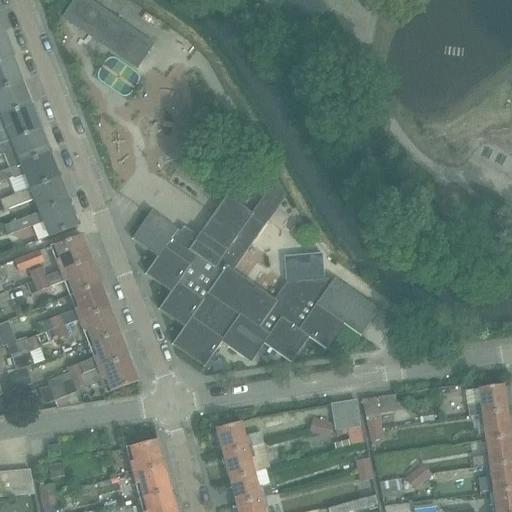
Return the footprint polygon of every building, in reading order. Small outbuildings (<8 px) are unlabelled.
[(137,69),(148,53),(153,46),(86,0),(73,0),(62,17),(137,69)] [(0,62),(11,58),(2,34),(0,34),(0,62)] [(0,90),(20,82),(11,58),(0,62),(0,90)] [(0,111),(2,117),(30,107),(20,82),(0,90),(0,111)] [(30,107),(2,117),(0,117),(0,145),(39,130),(30,107)] [(0,155),(4,154),(10,169),(21,165),(48,154),(39,130),(0,145),(0,155)] [(243,152),(257,144),(249,130),(235,138),(243,152)] [(0,182),(24,173),(30,189),(58,178),(48,154),(21,165),(10,169),(0,172),(0,182)] [(0,201),(4,212),(35,200),(40,213),(67,203),(58,178),(30,189),(0,200),(0,201)] [(132,240),(157,257),(145,274),(170,292),(158,309),(183,327),(172,344),(205,366),(221,343),(250,364),(263,344),(289,362),(306,337),(324,349),(342,324),(359,336),(377,310),(350,291),(334,279),(286,283),(274,301),(232,272),(263,228),(285,196),(276,180),(252,213),(225,195),(194,242),(191,240),(195,234),(184,227),(180,233),(152,213),(153,212),(152,211),(132,240)] [(67,203),(40,213),(4,227),(8,237),(43,223),(49,238),(77,227),(67,203)] [(50,247),(59,272),(90,261),(80,235),(50,247)] [(18,273),(43,263),(39,252),(13,262),(18,273)] [(30,296),(64,283),(69,297),(100,285),(90,261),(59,272),(45,278),(33,284),(27,286),(30,296)] [(29,273),(32,282),(33,284),(45,278),(41,268),(29,273)] [(4,289),(9,302),(30,295),(25,282),(4,289)] [(21,326),(22,329),(27,341),(34,338),(45,334),(64,326),(78,321),(109,309),(100,285),(69,297),(74,310),(47,320),(46,317),(21,326)] [(78,321),(88,345),(118,334),(109,309),(78,321)] [(64,326),(45,334),(49,343),(55,341),(68,336),(64,326)] [(66,369),(68,374),(70,379),(97,368),(127,357),(118,334),(88,345),(93,359),(79,364),(66,369)] [(27,341),(8,348),(12,359),(38,349),(34,338),(27,341)] [(72,349),(39,364),(45,376),(78,362),(72,349)] [(68,374),(58,378),(60,383),(48,386),(54,402),(76,393),(74,389),(101,379),(107,394),(137,383),(127,357),(97,368),(70,379),(68,374)] [(5,366),(0,367),(0,384),(2,390),(13,386),(5,366)] [(46,382),(47,383),(48,386),(60,383),(58,378),(46,382)] [(468,417),(481,415),(506,411),(502,385),(477,389),(479,405),(466,406),(468,417)] [(402,416),(431,412),(428,393),(403,396),(402,387),(377,391),(383,433),(405,430),(402,416)] [(362,400),(365,420),(367,431),(380,429),(375,398),(362,400)] [(358,427),(354,402),(343,403),(347,429),(358,427)] [(347,429),(343,403),(332,405),(336,430),(347,429)] [(481,415),(485,440),(510,437),(506,411),(481,415)] [(319,436),(323,423),(313,420),(309,432),(319,436)] [(223,455),(247,449),(263,445),(260,433),(244,437),(240,423),(216,430),(223,455)] [(323,423),(319,436),(329,439),(333,427),(323,423)] [(380,429),(367,431),(369,443),(381,441),(380,429)] [(474,470),(489,468),(489,466),(511,462),(511,451),(510,437),(485,440),(487,457),(472,458),(474,470)] [(126,449),(131,468),(132,474),(163,466),(156,440),(126,449)] [(58,445),(57,445),(47,447),(48,458),(59,456),(58,445)] [(403,446),(388,448),(391,463),(405,461),(403,446)] [(247,449),(223,455),(229,480),(253,474),(247,449)] [(360,483),(372,481),(367,460),(356,462),(360,483)] [(489,468),(493,492),(511,489),(511,462),(489,466),(489,468)] [(415,472),(423,482),(432,475),(423,465),(415,472)] [(139,499),(170,491),(163,466),(132,474),(139,499)] [(33,496),(30,472),(19,473),(21,497),(33,496)] [(423,482),(415,472),(406,479),(415,489),(423,482)] [(21,497),(19,473),(7,474),(10,498),(21,497)] [(0,499),(10,498),(7,474),(0,474),(0,499)] [(253,474),(229,480),(236,505),(272,496),(270,486),(258,489),(253,474)] [(39,488),(43,509),(43,511),(54,511),(54,507),(56,506),(52,486),(39,488)] [(511,511),(511,489),(493,492),(495,511),(511,511)] [(142,511),(175,511),(170,491),(139,499),(142,511)] [(272,496),(236,505),(237,511),(263,511),(260,500),(273,497),(272,496)] [(374,497),(328,510),(328,511),(352,511),(376,506),(374,497)] [(400,507),(419,508),(419,499),(400,498),(400,507)]
